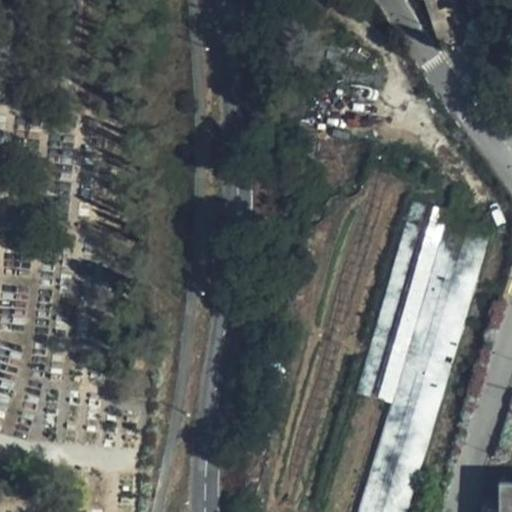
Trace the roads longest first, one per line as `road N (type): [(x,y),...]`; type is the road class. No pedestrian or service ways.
road 1 (unclassified): [(205,511),(239,226),(231,0)]
road 2 (residential): [(386,0),(511,171)]
road 3 (residential): [(511,342),(462,511)]
